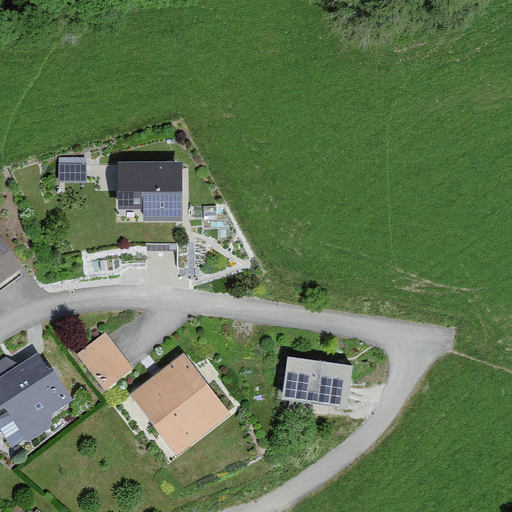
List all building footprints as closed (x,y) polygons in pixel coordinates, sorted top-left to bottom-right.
[(167,165),(102,165),(102,209),(127,209),(127,221),(167,221),(167,165)] [(76,186),(76,168),(50,168),(50,186),(76,186)] [(0,274),(10,267),(0,253),(0,274)] [(123,370),(98,335),(69,356),(95,391),(123,370)] [(0,427),(12,446),(37,430),(39,414),(57,402),(25,354),(5,367),(0,359),(0,427)] [(214,417),(171,358),(118,397),(161,456),(214,417)] [(336,367),(272,360),(268,402),(331,409),(336,367)]
